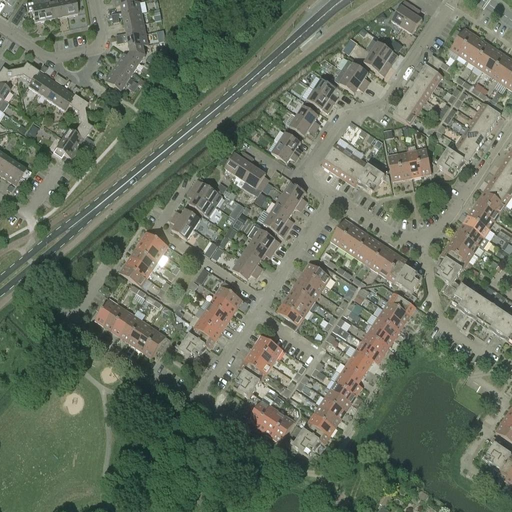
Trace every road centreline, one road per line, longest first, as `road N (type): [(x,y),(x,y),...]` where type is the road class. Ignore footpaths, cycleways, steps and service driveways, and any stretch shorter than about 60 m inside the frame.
road 1 (tertiary): [(84,217),(342,0)]
road 2 (residential): [(206,387),(180,392),(161,385),(68,322),(105,267)]
road 3 (residential): [(304,177),(340,120),(385,101),(440,18)]
road 4 (residential): [(265,300),(157,230),(188,182)]
road 5 (residential): [(420,237),(456,208),(511,123)]
road 6 (residential): [(486,355),(437,322),(420,237)]
road 7 (residential): [(265,300),(331,197)]
